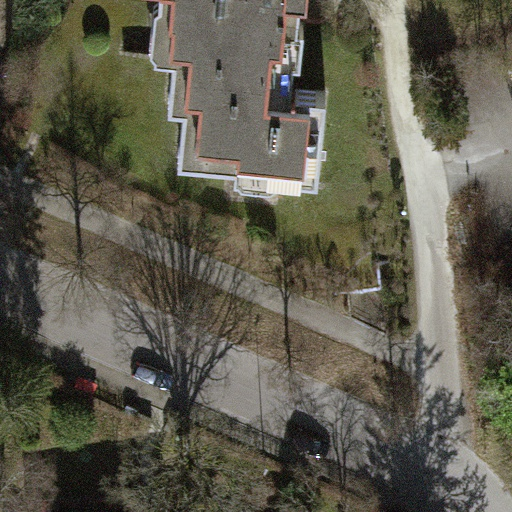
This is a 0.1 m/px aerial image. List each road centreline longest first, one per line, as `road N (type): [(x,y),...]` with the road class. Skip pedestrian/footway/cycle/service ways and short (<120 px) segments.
road 1 (residential): [(0,275),(284,412),(460,477),(483,511)]
road 2 (track): [(460,477),(392,0)]
